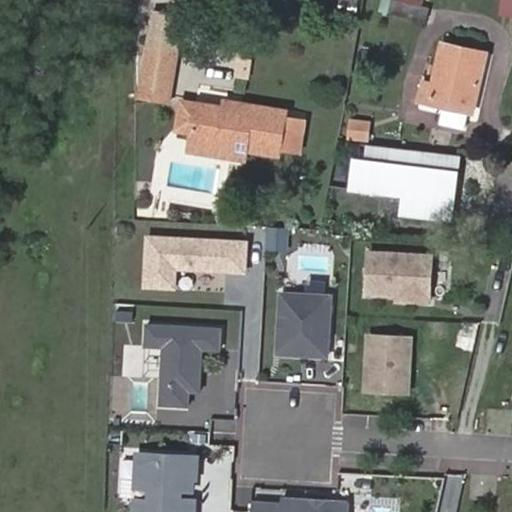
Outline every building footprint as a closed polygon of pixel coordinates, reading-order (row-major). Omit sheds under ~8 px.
[(395,0),(391,0),(389,13),(425,21),(428,7),(422,6),(395,0)] [(485,52),(442,43),(433,82),(423,79),(418,99),(472,111),(485,52)] [(177,52),(146,46),(139,95),(168,101),(177,52)] [(222,107),(180,100),(175,130),(190,133),(187,149),(246,159),(246,150),(278,155),(280,147),(300,151),(305,120),(283,117),(284,109),(223,100),(222,107)] [(344,137),(368,140),(370,120),(346,117),(344,137)] [(426,207),(452,210),(458,155),(369,145),(367,162),(356,161),(352,188),(406,194),(404,212),(425,215),(426,207)] [(286,252),(287,229),(268,228),(267,251),(286,252)] [(429,301),(431,256),(364,253),(362,297),(429,301)] [(326,359),(329,299),(280,296),(276,357),(326,359)] [(196,371),(197,354),(202,354),(203,347),(220,348),(221,326),(147,322),(146,344),(164,345),(161,402),(189,404),(189,389),(200,389),(201,371),(196,371)] [(443,344),(445,323),(428,322),(426,342),(443,344)] [(407,391),(411,335),(368,333),(365,389),(407,391)] [(172,499),(172,488),(186,488),(186,477),(189,477),(190,455),(131,452),(127,511),(187,511),(188,500),(172,499)] [(347,511),(348,501),(280,497),(280,502),(279,511),(347,511)] [(279,511),(280,502),(251,500),(250,511),(279,511)]
